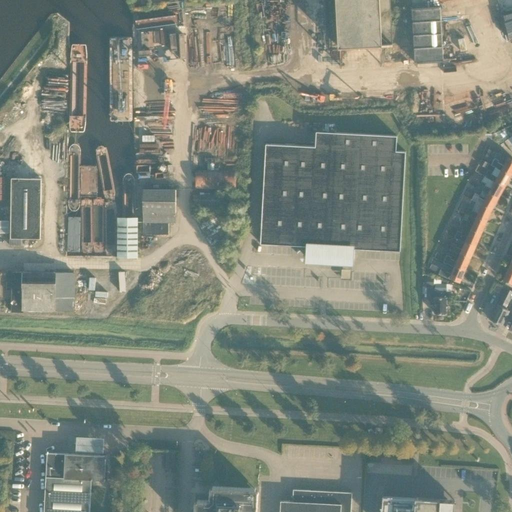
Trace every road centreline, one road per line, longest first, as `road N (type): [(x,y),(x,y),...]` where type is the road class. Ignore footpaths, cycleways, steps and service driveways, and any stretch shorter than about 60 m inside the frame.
road 1 (unclassified): [(199,372),(207,330),(226,321),(463,332)]
road 2 (secondary): [(496,399),(199,372)]
road 3 (secondary): [(199,383),(466,410),(493,422)]
road 4 (unclassified): [(0,423),(181,433),(195,424),(199,383)]
road 5 (secondary): [(0,371),(199,383)]
road 6 (secondary): [(199,372),(0,360)]
road 7 (residential): [(511,222),(463,332)]
